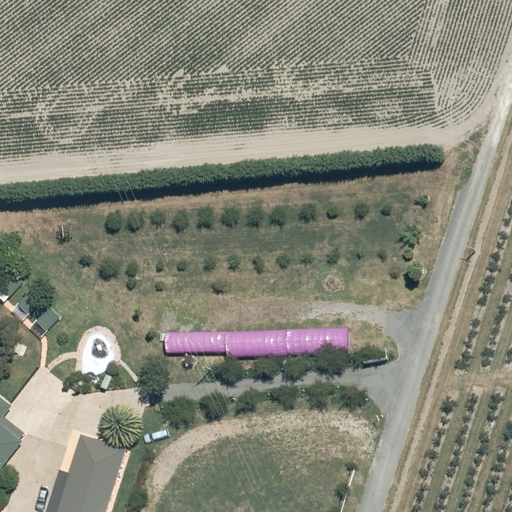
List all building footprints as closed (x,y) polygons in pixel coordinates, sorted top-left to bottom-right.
[(0,303),(12,313),(33,286),(13,270),(0,286),(0,303)] [(33,286),(12,313),(29,326),(50,299),(33,286)] [(50,299),(29,326),(47,340),(68,313),(50,299)] [(275,356),(272,336),(211,345),(215,365),(275,356)] [(0,470),(25,438),(1,419),(13,405),(0,395),(0,470)] [(108,511),(129,448),(72,430),(46,511),(108,511)]
